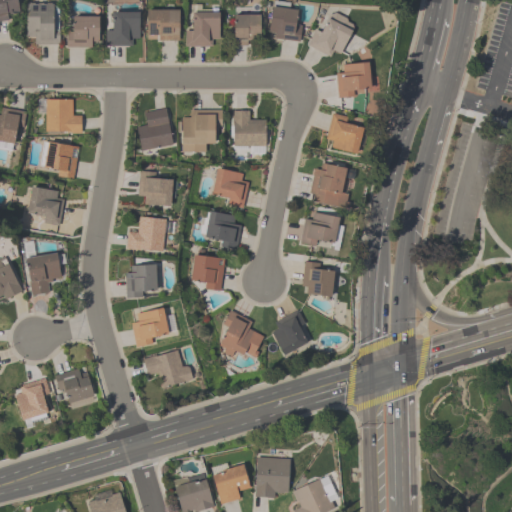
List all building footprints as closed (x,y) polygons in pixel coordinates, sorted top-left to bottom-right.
[(0,0),(16,0),(18,12),(6,14),(7,20),(0,21),(0,0)] [(270,6),(272,6),(273,0),(288,2),(288,8),(296,9),(294,24),(300,25),(298,41),(273,38),(274,32),(267,31),(270,6)] [(58,44),(33,44),(33,38),(25,38),(25,4),(27,4),(27,3),(33,3),(33,4),(36,4),(36,3),(42,3),(42,4),(45,4),(45,3),(50,3),(50,4),(52,4),(52,6),(57,6),(57,30),(58,30),(58,44)] [(145,9),(177,9),(177,40),(157,40),(157,34),(145,34),(145,9)] [(104,46),(104,30),(111,30),(111,12),(138,12),(138,38),(131,38),(131,46),(104,46)] [(211,46),(184,46),(184,30),(190,30),(190,12),(217,12),(217,39),(211,39),(211,46)] [(329,57),(305,45),(313,29),(319,32),(328,14),(334,12),(345,18),(346,21),(348,23),(349,22),(354,24),(339,54),(332,50),(329,57)] [(226,45),(226,29),(232,29),(232,14),(258,14),(258,40),(246,40),(246,45),(226,45)] [(71,16),(97,16),(97,41),(90,41),(90,47),(65,47),(65,31),(71,31),(71,16)] [(337,97),(335,73),(342,73),(341,65),(367,62),(369,89),(352,91),(352,95),(337,97)] [(71,99),(71,115),(80,115),(80,133),(66,133),(66,131),(44,131),(44,99),(71,99)] [(0,107),(24,111),(22,127),(15,126),(13,144),(12,143),(10,151),(0,149),(0,107)] [(164,108),(172,145),(140,151),(135,128),(145,126),(143,112),(164,108)] [(180,152),(180,117),(189,117),(189,110),(220,110),(220,126),(213,126),(213,131),(215,131),(215,139),(213,139),(213,144),(204,144),(204,152),(180,152)] [(231,111),(248,111),(248,119),(264,120),(264,146),(232,146),(232,124),(231,124),(231,111)] [(324,138),(331,113),(346,117),(344,123),(362,128),(355,154),(329,148),(331,140),(324,138)] [(77,147),(76,149),(71,148),(69,157),(75,158),(71,178),(56,176),(57,170),(42,167),(38,166),(42,142),(46,142),(46,141),(77,147)] [(311,202),(313,195),(308,193),(314,169),(318,170),(320,163),(353,171),(351,180),(342,178),(339,192),(346,194),(343,210),(311,202)] [(246,182),(241,205),(226,202),(227,198),(209,194),(215,168),(241,173),(239,181),(246,182)] [(169,207),(142,204),(143,197),(136,196),(138,171),(154,173),(153,178),(171,179),(169,207)] [(63,199),(58,226),(42,223),(43,216),(25,213),(30,186),(56,191),(55,198),(63,199)] [(239,226),(234,250),(218,247),(220,241),(203,238),(208,212),(233,217),(232,224),(239,226)] [(338,218),(332,244),(315,240),(314,246),(298,243),(303,219),(310,220),(312,212),(338,218)] [(124,248),(126,232),(136,233),(138,217),(164,220),(161,252),(124,248)] [(30,295),(24,258),(55,252),(59,278),(50,279),(51,282),(46,283),(47,292),(30,295)] [(218,290),(203,288),(204,283),(189,281),(193,255),(223,259),(218,290)] [(0,259),(4,257),(20,291),(3,299),(1,295),(0,295),(0,259)] [(305,294),(306,287),(300,286),(303,262),(319,264),(318,270),(332,272),(329,297),(305,294)] [(124,298),(123,274),(129,273),(129,266),(154,266),(155,292),(141,293),(141,298),(124,298)] [(150,344),(134,347),(129,324),(136,322),(135,314),(161,309),(166,335),(149,338),(150,344)] [(251,356),(243,352),(241,355),(232,351),(230,356),(222,352),(224,349),(217,345),(226,326),(221,324),(228,311),(250,322),(247,328),(261,336),(251,356)] [(273,322),(296,311),(303,324),(297,327),(306,343),(281,355),(270,332),(276,329),(273,322)] [(190,379),(161,388),(156,373),(146,376),(141,360),(156,355),(156,356),(175,350),(181,367),(186,366),(190,379)] [(67,404),(62,389),(57,391),(52,375),(76,368),(78,374),(85,372),(92,396),(67,404)] [(17,385),(43,378),(48,393),(41,395),(46,412),(44,413),(46,419),(30,424),(31,426),(24,428),(22,420),(20,420),(13,395),(19,393),(17,385)] [(287,458),(286,492),(282,492),(281,493),(275,493),(275,492),(273,492),(273,497),(254,496),(255,457),(287,458)] [(236,491),(238,499),(219,504),(210,475),(221,472),(220,470),(241,464),(248,488),(236,491)] [(212,507),(193,511),(193,510),(184,511),(179,511),(176,498),(175,499),(172,487),(187,483),(185,478),(201,473),(202,480),(204,479),(212,507)] [(291,511),(291,510),(298,507),(296,501),(294,501),(290,491),(317,479),(320,487),(329,483),(333,493),(325,497),(330,510),(325,511),(291,511)] [(118,492),(123,511),(89,511),(86,502),(93,500),(92,495),(109,489),(110,495),(118,492)]
